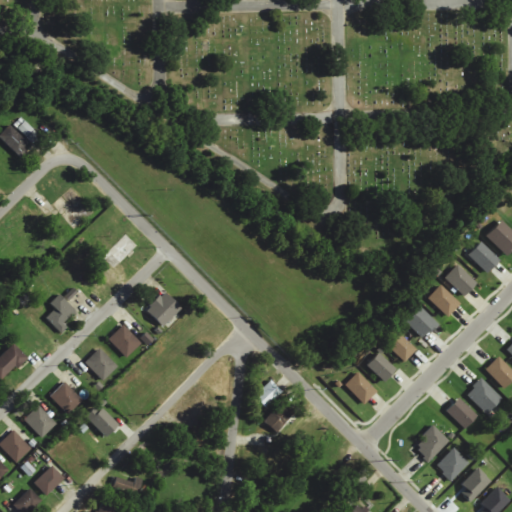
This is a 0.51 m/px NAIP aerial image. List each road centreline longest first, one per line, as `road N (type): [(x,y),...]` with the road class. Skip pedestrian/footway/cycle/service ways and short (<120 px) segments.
road 1 (residential): [(65,158),(87,168),(430,511)]
road 2 (residential): [(60,511),(244,326)]
road 3 (residential): [(0,412),(168,247)]
road 4 (residential): [(511,291),(361,447)]
road 5 (residential): [(223,511),(244,326)]
